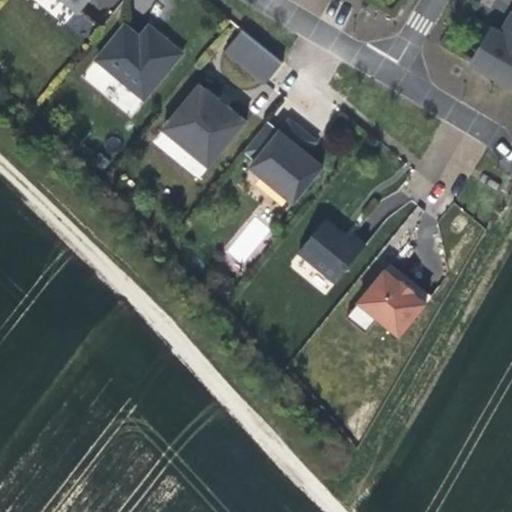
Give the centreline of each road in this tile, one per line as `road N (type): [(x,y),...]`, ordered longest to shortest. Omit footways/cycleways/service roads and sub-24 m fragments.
road 1 (track): [(328,511),(218,388),(0,169)]
road 2 (residential): [(263,0),(389,74)]
road 3 (residential): [(389,74),(495,134)]
